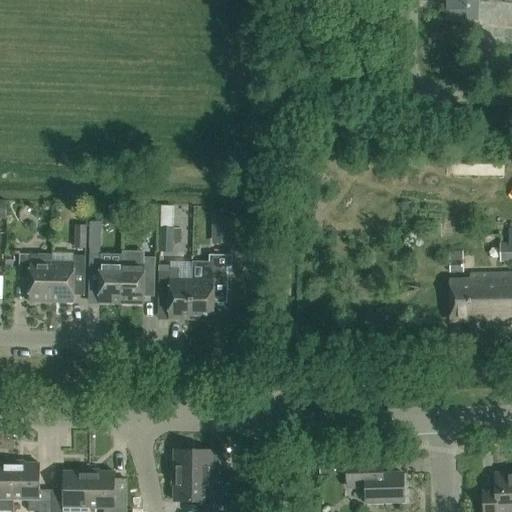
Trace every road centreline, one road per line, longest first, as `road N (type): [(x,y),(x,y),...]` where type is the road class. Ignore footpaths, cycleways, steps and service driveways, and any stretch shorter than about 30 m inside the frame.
road 1 (track): [(283,422),(293,0)]
road 2 (residential): [(185,420),(441,418)]
road 3 (residential): [(0,340),(124,341),(151,349),(185,379),(185,420)]
road 4 (residential): [(0,419),(132,419)]
